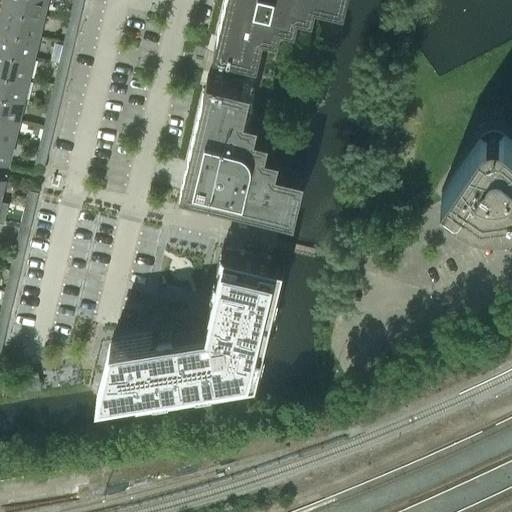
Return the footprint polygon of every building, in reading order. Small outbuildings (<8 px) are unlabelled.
[(45,0),(2,0),(2,2),(4,4),(42,14),(45,0)] [(224,0),(213,48),(243,55),(257,58),(264,30),(278,33),(281,19),(295,23),(298,9),(312,12),(315,0),(324,0),(344,5),(344,0),(224,0)] [(73,3),(69,20),(78,22),(81,5),(73,3)] [(42,14),(4,4),(1,16),(0,15),(0,25),(37,35),(42,14)] [(78,22),(69,20),(65,36),(74,38),(78,22)] [(37,35),(0,25),(0,47),(32,56),(37,35)] [(63,45),(59,62),(68,64),(71,48),(63,45)] [(32,56),(0,47),(0,70),(27,77),(32,56)] [(68,64),(59,62),(55,78),(64,80),(68,64)] [(27,77),(0,70),(0,92),(22,98),(27,77)] [(207,74),(187,161),(180,188),(294,215),(304,171),(276,164),(280,150),(266,147),(269,133),(255,130),(258,116),(244,112),(251,84),(237,81),(207,74)] [(53,87),(49,104),(58,106),(62,90),(53,87)] [(22,98),(0,92),(0,114),(17,119),(22,98)] [(58,106),(49,104),(45,120),(54,122),(58,106)] [(17,119),(0,114),(0,136),(12,140),(17,119)] [(511,135),(505,129),(502,127),(501,127),(499,126),(496,125),(493,125),(490,126),(488,126),(487,127),(485,127),(484,128),(483,129),(482,130),(480,131),(480,133),(441,189),(443,190),(449,196),(451,198),(454,201),(457,203),(460,204),(465,207),(472,210),(477,212),(480,213),(482,214),(488,214),(492,214),(497,214),(502,214),(507,213),(509,213),(511,212),(511,135)] [(43,129),(39,146),(48,148),(52,132),(43,129)] [(12,140),(0,136),(0,164),(1,160),(7,161),(12,140)] [(48,148),(39,146),(35,162),(44,164),(48,148)] [(37,191),(29,189),(25,205),(34,207),(37,191)] [(8,201),(0,199),(0,221),(3,222),(8,201)] [(34,207),(25,205),(21,222),(30,224),(34,207)] [(28,233),(19,231),(15,247),(24,249),(28,233)] [(24,249),(15,247),(11,264),(20,266),(24,249)] [(107,355),(101,379),(106,380),(103,394),(104,394),(108,393),(139,388),(137,396),(167,391),(255,377),(265,335),(273,304),(283,262),(273,260),(270,259),(253,255),(227,249),(223,248),(213,291),(212,294),(205,323),(200,324),(197,325),(161,330),(159,331),(153,332),(152,332),(152,333),(116,339),(112,356),(107,355)] [(18,275),(9,273),(5,289),(14,291),(18,275)] [(14,291),(5,289),(1,306),(10,308),(14,291)]
